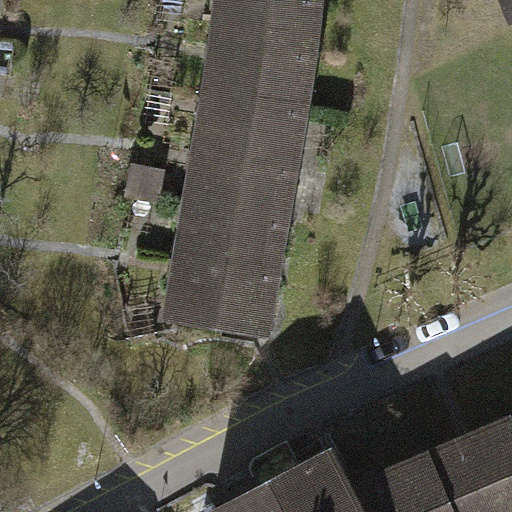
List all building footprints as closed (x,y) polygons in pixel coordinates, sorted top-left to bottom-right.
[(288,0),(218,0),(214,45),(307,58),(314,3),(288,0)] [(214,45),(204,99),(301,114),(307,58),(214,45)] [(204,99),(194,151),(292,171),(301,114),(204,99)] [(194,151),(186,205),(280,222),(292,171),(194,151)] [(186,205),(177,259),(271,277),(280,222),(186,205)] [(261,334),(271,277),(177,259),(164,315),(261,334)] [(475,448),(432,467),(450,511),(511,511),(511,427),(507,417),(471,437),(475,448)] [(356,511),(351,501),(326,450),(212,511),(356,511)] [(356,511),(450,511),(432,467),(426,455),(387,472),(392,484),(351,501),(356,511)]
